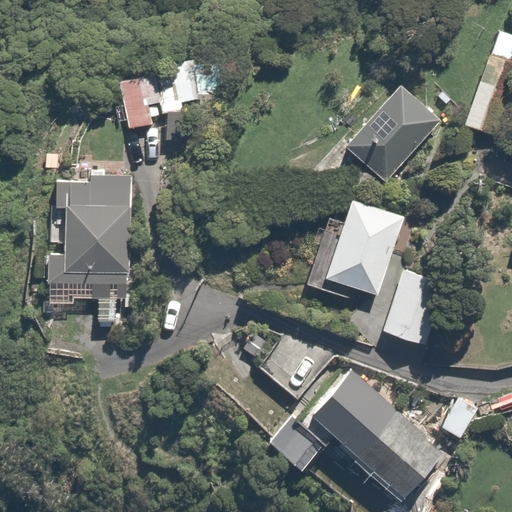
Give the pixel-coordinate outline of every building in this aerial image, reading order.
[(511,37),(494,32),(464,128),(504,140),(511,114),(511,37)] [(159,72),(169,113),(251,94),(241,52),(159,72)] [(162,115),(152,73),(118,82),(129,128),(163,120),(162,115)] [(407,85),(345,144),(377,179),(440,120),(407,85)] [(62,249),(43,248),(41,286),(127,290),(133,173),(87,171),(87,181),(52,179),(50,212),(64,213),(62,249)] [(328,221),(308,285),(307,287),(348,300),(353,283),(379,291),(403,217),(356,202),(348,227),(328,221)] [(415,269),(382,330),(417,348),(449,287),(415,269)] [(128,300),(100,298),(98,327),(125,329),(128,300)] [(255,362),(293,395),(325,358),(288,325),(255,362)] [(335,438),(402,494),(405,497),(445,450),(349,369),(299,427),(326,449),(335,438)] [(438,427),(457,438),(473,408),(454,397),(438,427)]
